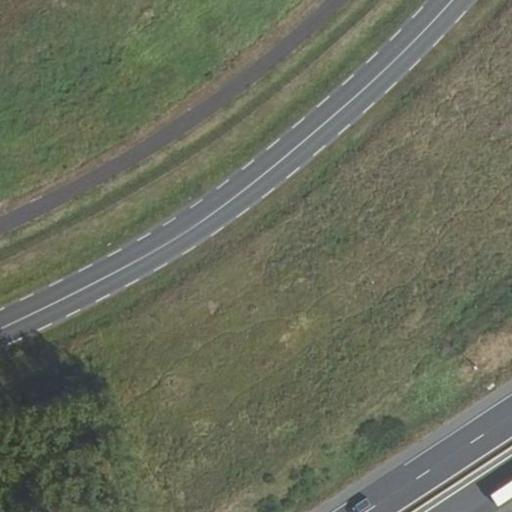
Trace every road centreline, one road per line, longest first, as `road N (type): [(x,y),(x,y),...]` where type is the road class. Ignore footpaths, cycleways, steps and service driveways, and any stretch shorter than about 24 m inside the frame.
road 1 (secondary): [(453,0),(358,100),(258,180),(136,261),(0,330)]
road 2 (trunk): [(511,406),(351,511)]
